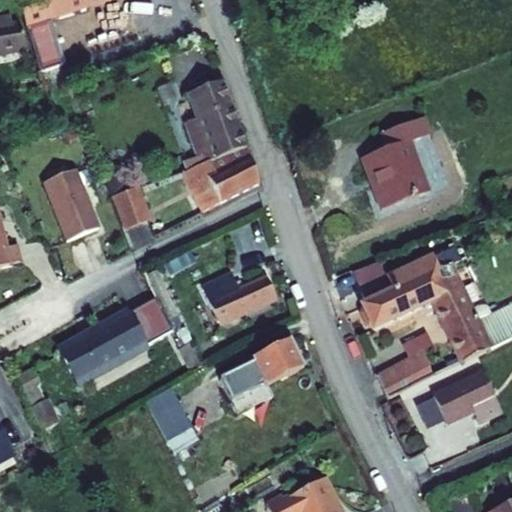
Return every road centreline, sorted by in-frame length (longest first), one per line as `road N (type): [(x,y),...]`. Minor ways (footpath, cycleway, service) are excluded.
road 1 (residential): [(411,511),(339,373),(277,189)]
road 2 (residential): [(1,328),(277,189)]
road 3 (residential): [(277,189),(210,0)]
